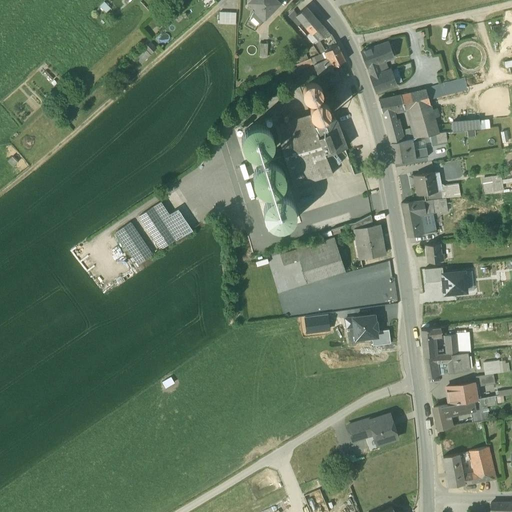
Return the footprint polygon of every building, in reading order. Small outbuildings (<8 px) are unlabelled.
[(280,4),(276,0),(251,0),(249,3),(256,10),(254,12),(263,21),(280,4)] [(306,6),(296,15),(302,21),(312,13),(306,6)] [(119,17),(111,9),(100,20),(113,33),(120,26),(115,21),(119,17)] [(236,13),(219,12),(219,24),(235,25),(236,13)] [(256,28),(263,21),(254,12),(249,20),(256,28)] [(322,25),(312,13),(302,21),(312,33),(322,25)] [(322,25),(312,33),(318,40),(320,40),(330,34),(322,25)] [(318,40),(313,43),(319,54),(325,52),(326,51),(320,40),(318,40)] [(141,64),(156,49),(149,42),(134,57),(141,64)] [(388,42),(370,49),(368,48),(366,48),(365,50),(361,52),(367,67),(377,64),(384,61),(393,58),(388,42)] [(345,61),(337,45),(326,51),(325,52),(328,58),(333,66),(345,61)] [(333,66),(328,58),(314,64),(318,75),(334,69),(333,66)] [(384,61),(377,64),(380,73),(388,70),(384,61)] [(388,70),(380,73),(377,64),(367,67),(376,93),(396,86),(390,70),(388,70)] [(53,79),(46,71),(43,74),(50,82),(53,79)] [(464,79),(426,90),(428,99),(467,89),(464,79)] [(321,95),(322,91),(321,87),(319,84),(315,82),(312,81),(308,82),(305,84),(303,87),(302,91),(303,95),(305,98),(308,100),(312,101),(316,100),(319,98),(321,95)] [(426,90),(400,95),(404,109),(409,108),(417,137),(438,134),(428,99),(426,90)] [(400,95),(385,98),(378,100),(382,115),(392,112),(404,109),(400,95)] [(329,114),(329,110),(329,106),(327,103),(323,101),(320,100),(316,101),(313,103),(310,106),(310,110),(311,114),(313,117),(316,119),(320,120),(323,119),(327,117),(329,114)] [(392,112),(382,115),(384,124),(389,144),(397,142),(402,141),(397,120),(394,120),(392,112)] [(279,139),(294,186),(334,174),(326,155),(314,126),(310,114),(275,125),(279,139)] [(335,118),(314,126),(326,155),(346,147),(341,133),(335,118)] [(478,121),(451,124),(452,132),(479,129),(478,121)] [(446,135),(413,140),(417,160),(429,158),(427,147),(438,146),(437,144),(447,142),(446,135)] [(413,140),(402,141),(397,142),(389,144),(393,163),(417,160),(413,140)] [(271,152),(273,162),(284,159),(281,149),(271,152)] [(25,168),(19,163),(15,169),(21,173),(25,168)] [(433,172),(414,175),(415,185),(417,194),(423,193),(436,191),(436,190),(433,173),(433,172)] [(438,172),(433,173),(436,190),(441,189),(442,198),(447,197),(445,186),(440,183),(438,172)] [(499,175),(491,176),(491,177),(492,184),(493,190),(502,189),(499,175)] [(491,177),(484,178),(485,186),(492,184),(491,177)] [(458,184),(445,186),(447,197),(460,196),(458,184)] [(485,186),(483,186),(485,193),(494,193),(493,190),(492,184),(485,186)] [(436,191),(423,193),(425,200),(442,198),(441,189),(436,190),(436,191)] [(446,198),(433,200),(435,210),(435,212),(447,210),(446,198)] [(466,208),(465,199),(453,200),(453,208),(466,208)] [(433,200),(423,201),(425,211),(435,210),(433,200)] [(423,201),(401,204),(404,219),(413,218),(413,219),(420,218),(419,215),(425,214),(425,211),(423,201)] [(175,239),(153,206),(139,215),(162,248),(175,239)] [(371,215),(355,224),(350,225),(351,233),(357,232),(357,229),(373,226),(371,215)] [(413,218),(404,219),(407,237),(416,236),(413,219),(413,218)] [(420,218),(413,219),(416,236),(423,234),(422,228),(420,218)] [(153,254),(130,221),(117,230),(139,263),(153,254)] [(373,226),(357,229),(357,232),(360,251),(363,250),(364,258),(384,254),(379,225),(373,226)] [(435,226),(422,228),(423,234),(435,231),(435,226)] [(334,237),(296,249),(306,283),(345,271),(334,237)] [(439,243),(424,245),(425,254),(426,254),(426,261),(426,263),(433,262),(441,261),(439,243)] [(443,273),(442,267),(424,269),(426,282),(443,281),(442,273),(443,273)] [(472,270),(443,273),(442,273),(443,281),(444,293),(474,290),(472,270)] [(372,336),(376,336),(376,331),(375,328),(376,328),(375,319),(374,319),(373,312),(351,314),(351,316),(344,317),(345,329),(353,328),(354,338),(372,336)] [(443,327),(420,330),(423,356),(423,357),(439,355),(437,337),(443,337),(443,327)] [(372,336),(373,346),(390,344),(389,329),(376,331),(376,336),(372,336)] [(456,334),(444,335),(446,354),(448,354),(455,353),(458,353),(456,334)] [(458,353),(455,353),(456,361),(457,371),(471,370),(469,352),(458,353)] [(439,355),(423,357),(427,375),(434,374),(433,368),(437,367),(436,363),(446,362),(449,362),(448,354),(446,354),(439,355)] [(498,360),(483,362),(484,374),(493,373),(499,372),(498,360)] [(449,362),(446,362),(448,373),(457,371),(456,361),(449,362)] [(484,374),(474,376),(476,383),(476,386),(494,383),(493,373),(484,374)] [(472,382),(445,387),(449,404),(475,399),(472,382)] [(485,397),(472,400),(473,407),(473,408),(475,418),(476,421),(492,419),(488,399),(485,399),(485,397)] [(472,400),(461,402),(462,410),(473,407),(472,400)] [(449,404),(433,407),(438,429),(453,425),(450,413),(462,410),(461,402),(449,404)] [(370,419),(369,420),(373,433),(377,444),(396,437),(389,413),(370,419)] [(369,418),(347,425),(352,440),(373,433),(369,420),(370,419),(369,418)] [(488,446),(468,451),(470,459),(474,473),(477,474),(478,482),(495,478),(488,446)] [(470,459),(468,451),(459,453),(461,462),(466,461),(466,459),(470,459)] [(459,453),(443,457),(448,486),(465,484),(464,476),(461,462),(459,453)] [(474,473),(464,476),(465,484),(478,482),(477,474),(474,473)] [(511,511),(511,501),(491,502),(490,511),(493,511),(511,511)]
